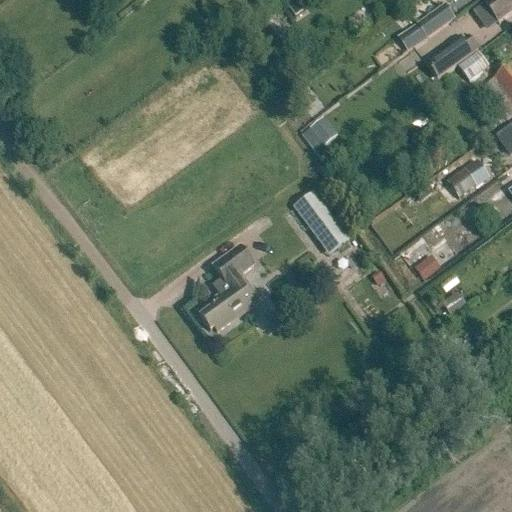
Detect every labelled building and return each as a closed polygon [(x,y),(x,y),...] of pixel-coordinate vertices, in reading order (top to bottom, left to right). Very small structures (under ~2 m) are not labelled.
[(511,0),(498,0),(486,9),(499,27),(511,16),(511,0)] [(409,55),(455,22),(444,8),(399,41),(409,55)] [(428,71),(437,84),(479,53),(470,40),(428,71)] [(479,56),(459,71),(470,86),(490,71),(479,56)] [(511,69),(483,91),(507,122),(511,118),(511,69)] [(310,96),(300,104),(310,118),(320,110),(310,96)] [(411,138),(427,126),(420,116),(404,128),(411,138)] [(336,139),(322,122),(309,132),(323,149),(336,139)] [(479,195),(464,173),(446,186),(461,207),(479,195)] [(348,244),(313,196),(293,212),(328,259),(348,244)] [(199,320),(209,334),(213,332),(216,336),(259,305),(240,279),(253,270),(239,250),(212,270),(222,284),(218,287),(217,294),(219,298),(215,301),(218,306),(199,320)] [(420,283),(438,271),(429,258),(411,270),(420,283)] [(452,277),(439,288),(445,295),(458,285),(452,277)] [(450,320),(465,309),(456,296),(441,307),(450,320)] [(470,333),(464,341),(474,349),(480,342),(470,333)]
